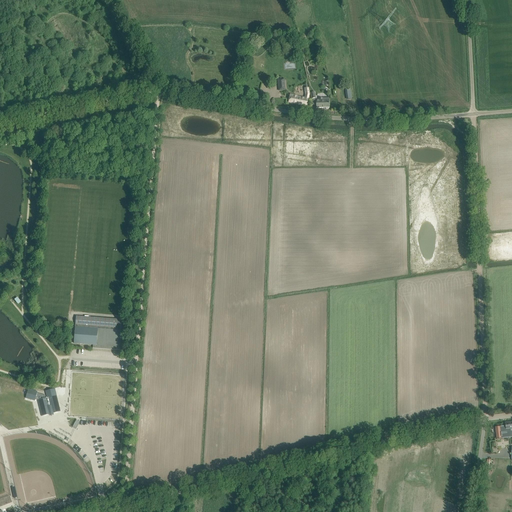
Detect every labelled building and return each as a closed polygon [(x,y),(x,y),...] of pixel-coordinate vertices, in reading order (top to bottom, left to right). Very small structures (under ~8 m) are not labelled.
[(308,88),(305,88),(306,95),(305,98),(304,98),(297,97),(297,96),(290,95),(289,102),(304,105),(307,106),(308,99),(309,94),(308,88)] [(326,109),(328,109),(329,108),(329,101),(329,98),(319,98),(319,101),(317,101),(317,100),(316,100),(316,108),(325,108),(326,109)] [(123,347),(125,323),(125,322),(121,322),(120,330),(75,327),(74,343),(93,345),(93,348),(123,351),(123,347)] [(45,395),(37,393),(37,391),(28,389),(26,398),(35,401),(36,395),(38,395),(38,397),(39,397),(39,400),(38,400),(42,416),(61,411),(56,395),(46,398),(45,395)] [(511,422),(505,423),(505,427),(504,427),(504,426),(500,427),(496,428),(495,427),(496,439),(497,439),(497,438),(501,438),(501,436),(502,436),(502,433),(507,432),(508,438),(511,437),(511,422)]
